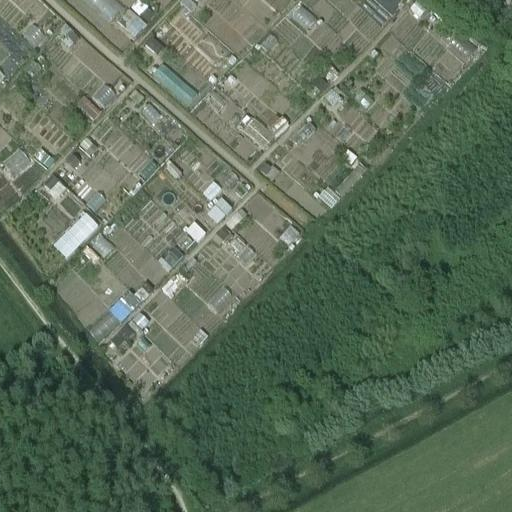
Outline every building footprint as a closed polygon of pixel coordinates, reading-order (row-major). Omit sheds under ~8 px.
[(84,0),(111,24),(125,7),(116,0),(84,0)] [(188,105),(197,96),(165,66),(156,75),(188,105)] [(265,151),(276,138),(255,120),(244,133),(265,151)] [(88,213),(55,246),(68,259),(101,226),(88,213)] [(189,342),(202,329),(183,311),(170,324),(189,342)]
